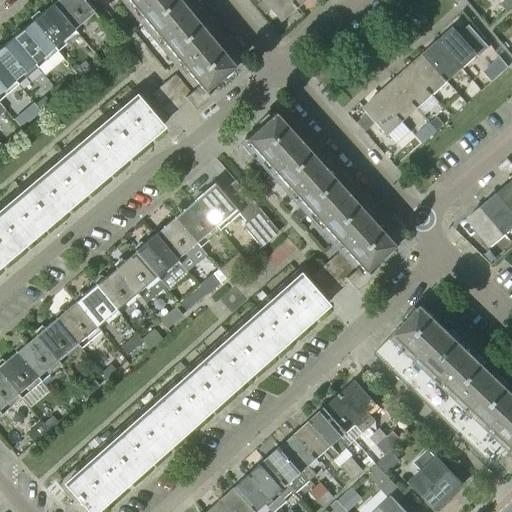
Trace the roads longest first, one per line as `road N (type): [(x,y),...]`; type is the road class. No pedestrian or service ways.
road 1 (residential): [(0,297),(276,64)]
road 2 (residential): [(349,343),(160,511)]
road 3 (residential): [(511,506),(349,343)]
road 4 (residential): [(419,219),(276,64)]
road 5 (residential): [(443,252),(349,343)]
